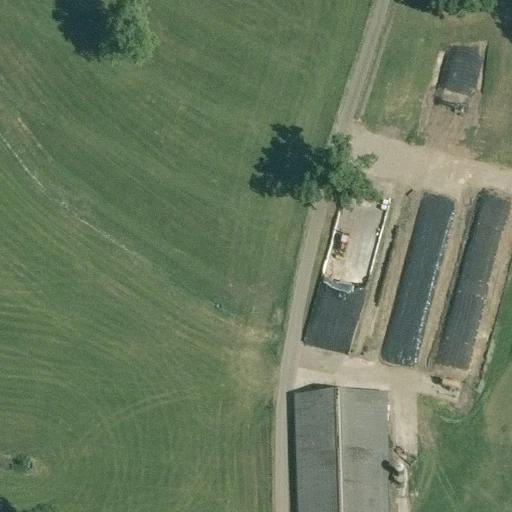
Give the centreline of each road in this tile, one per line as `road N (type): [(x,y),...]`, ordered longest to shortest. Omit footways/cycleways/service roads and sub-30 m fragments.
road 1 (residential): [(285,511),(283,377),(333,175)]
road 2 (unclassified): [(333,175),(385,0)]
